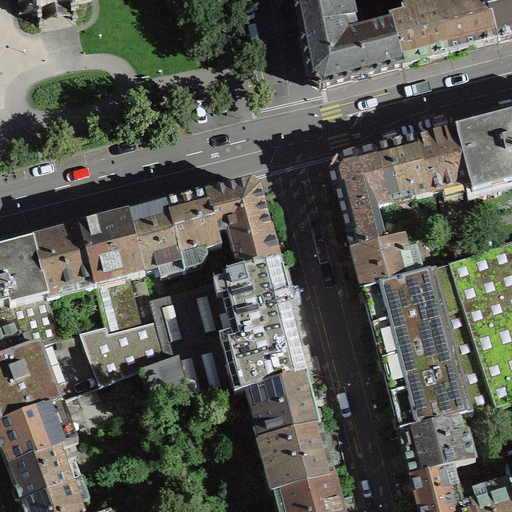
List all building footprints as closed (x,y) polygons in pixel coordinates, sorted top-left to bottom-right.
[(78,7),(77,3),(91,0),(18,0),(18,2),(18,4),(19,4),(20,10),(18,11),(18,14),(32,12),(33,16),(37,15),(38,21),(36,21),(37,25),(39,25),(39,26),(43,25),(42,22),(57,20),(72,17),(72,20),(76,19),(76,17),(78,17),(77,13),(75,13),(74,8),(78,7)] [(354,20),(350,0),(294,0),(301,32),(344,24),(355,22),(354,20)] [(391,22),(390,22),(391,26),(402,68),(414,65),(449,56),(435,0),(434,0),(413,0),(415,5),(403,8),(405,18),(391,22)] [(462,52),(496,43),(485,0),(435,0),(449,56),(462,52)] [(511,0),(485,0),(496,43),(508,40),(511,39),(511,0)] [(344,24),(301,32),(301,33),(300,33),(301,36),(307,67),(310,78),(309,78),(310,81),(311,82),(310,85),(318,90),(319,91),(321,88),(322,89),(323,89),(326,89),(326,88),(341,84),(355,80),(355,81),(370,77),(369,76),(402,68),(391,26),(389,26),(358,35),(347,37),(344,24)] [(473,195),(488,251),(488,253),(511,244),(511,110),(494,116),(495,121),(474,127),(456,131),(471,187),(473,195)] [(471,187),(456,131),(415,142),(430,198),(470,187),(471,187)] [(430,198),(415,142),(403,145),(389,148),(389,149),(376,152),(376,153),(389,203),(413,196),(415,201),(430,198)] [(357,156),(337,161),(337,163),(333,168),(330,174),(335,193),(336,193),(348,235),(346,236),(351,254),(352,254),(384,246),(384,244),(375,211),(390,207),(389,203),(376,153),(375,153),(366,155),(357,157),(357,156)] [(243,274),(278,265),(277,263),(279,263),(271,232),(269,232),(262,205),(258,190),(250,185),(207,196),(217,236),(219,236),(226,234),(228,234),(235,261),(239,259),(243,272),(243,274)] [(179,203),(179,204),(167,207),(181,262),(196,258),(195,256),(206,253),(216,250),(218,250),(220,249),(217,236),(207,196),(193,200),(193,199),(179,203)] [(167,207),(128,217),(128,218),(144,276),(145,275),(158,272),(182,265),(181,262),(167,207)] [(144,276),(128,218),(80,230),(94,283),(95,290),(106,329),(107,336),(141,327),(129,280),(144,276)] [(94,283),(80,230),(80,229),(33,242),(49,302),(50,301),(62,298),(61,292),(94,283)] [(352,254),(363,293),(414,279),(404,241),(384,246),(352,254)] [(49,302),(33,242),(0,250),(0,307),(9,305),(17,326),(16,326),(25,351),(41,346),(43,346),(59,342),(49,302)] [(511,244),(488,253),(447,266),(434,270),(435,274),(421,277),(414,279),(363,293),(363,294),(381,361),(453,342),(473,417),(486,413),(511,405),(511,244)] [(255,390),(307,376),(303,360),(282,279),(278,265),(243,274),(225,279),(226,284),(189,293),(189,292),(150,302),(156,324),(166,364),(142,372),(156,411),(203,394),(205,403),(246,392),(255,390)] [(0,359),(25,351),(16,326),(17,326),(9,305),(0,307),(0,308),(1,308),(2,312),(0,312),(0,359)] [(99,389),(142,372),(166,364),(156,324),(142,327),(141,327),(107,336),(106,329),(79,336),(99,389)] [(381,361),(400,434),(400,436),(459,420),(473,417),(453,342),(381,361)] [(25,351),(0,359),(0,425),(53,406),(62,402),(41,346),(25,351)] [(268,441),(320,427),(314,402),(307,376),(255,390),(260,410),(251,412),(256,431),(265,428),(268,441)] [(0,450),(7,469),(59,450),(68,446),(53,406),(0,425),(0,450)] [(404,456),(405,456),(411,479),(444,471),(461,466),(475,463),(468,435),(466,434),(465,434),(462,423),(459,421),(459,420),(400,436),(399,437),(404,456)] [(281,492),(334,478),(327,453),(320,427),(268,441),(267,441),(270,453),(261,456),(266,474),(275,472),(280,492),(281,492)] [(16,503),(20,503),(21,507),(73,487),(59,450),(7,469),(15,492),(12,495),(16,503)] [(511,452),(500,456),(509,482),(511,489),(511,452)] [(444,471),(411,479),(412,481),(411,481),(419,510),(419,511),(473,511),(474,511),(472,511),(469,511),(455,511),(445,472),(444,471)] [(342,501),(340,502),(334,478),(281,492),(286,511),(345,511),(344,508),(342,501)] [(473,511),(511,511),(511,489),(509,482),(494,487),(497,495),(471,504),(474,511),(473,511)] [(81,511),(73,487),(21,507),(22,510),(20,511),(81,511)]
